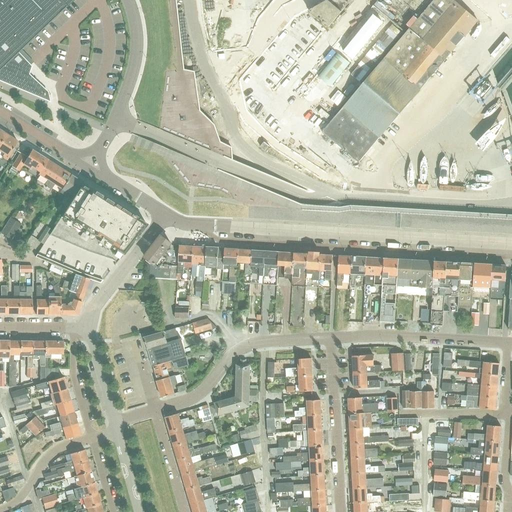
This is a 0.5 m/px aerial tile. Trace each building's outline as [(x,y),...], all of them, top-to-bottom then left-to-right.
[(0,0),(0,80),(48,101),(47,93),(28,75),(29,71),(30,67),(18,54),(21,50),(73,0),(0,0)] [(251,0),(213,0),(217,27),(254,22),(251,0)] [(358,164),(445,59),(477,21),(452,0),(433,0),(409,29),(405,33),(383,60),(322,134),(358,164)] [(6,134),(0,143),(0,151),(3,154),(1,157),(6,160),(11,154),(10,153),(17,142),(6,134)] [(37,175),(47,160),(31,150),(27,158),(20,153),(8,172),(14,176),(17,171),(18,171),(22,165),(29,169),(27,172),(36,178),(37,175)] [(70,175),(47,160),(37,175),(48,181),(43,190),(48,193),(53,185),(61,189),(70,175)] [(70,175),(61,189),(55,199),(59,202),(63,195),(64,195),(66,192),(73,197),(80,185),(82,183),(70,175)] [(49,235),(49,236),(49,235),(87,252),(111,260),(116,263),(115,263),(116,263),(127,250),(125,248),(129,243),(131,245),(146,225),(132,216),(133,215),(113,203),(91,190),(90,191),(80,185),(73,197),(74,197),(49,235)] [(20,225),(10,218),(1,233),(11,240),(20,225)] [(43,243),(51,230),(46,227),(37,240),(43,243)] [(159,268),(162,264),(166,259),(162,256),(171,244),(161,236),(145,257),(149,260),(154,264),(159,268)] [(179,247),(178,266),(177,280),(191,281),(192,264),(193,248),(179,247)] [(193,248),(192,264),(200,265),(199,277),(197,277),(197,281),(202,282),(205,282),(206,266),(207,248),(193,248)] [(207,248),(206,266),(216,267),(216,269),(212,269),(212,276),(217,276),(217,269),(223,269),(225,249),(207,248)] [(223,272),(223,283),(236,284),(237,264),(238,250),(225,249),(223,269),(223,272)] [(251,251),(238,250),(237,264),(248,264),(248,267),(245,267),(244,284),(250,284),(251,251)] [(265,252),(251,251),(250,284),(263,285),(265,252)] [(265,252),(263,285),(277,286),(277,278),(278,253),(265,252)] [(278,253),(277,278),(292,279),(294,253),(278,253)] [(294,253),(292,279),(292,287),(306,288),(307,254),(294,253)] [(37,254),(35,258),(43,261),(48,263),(51,265),(53,265),(58,267),(63,270),(68,272),(73,274),(75,275),(77,275),(78,275),(81,277),(86,278),(89,279),(91,280),(100,283),(102,280),(101,280),(92,277),(87,275),(82,274),(78,272),(74,270),(69,268),(64,266),(59,264),(54,262),(50,260),(45,258),(37,254)] [(307,254),(306,288),(319,288),(320,255),(307,254)] [(333,256),(320,255),(319,288),(331,288),(333,256)] [(350,286),(352,257),(339,256),(337,289),(350,290),(350,286)] [(352,257),(350,286),(355,286),(356,279),(357,279),(357,275),(365,275),(366,258),(352,257)] [(365,275),(364,294),(381,295),(382,276),(383,259),(366,258),(365,275)] [(382,276),(381,295),(380,323),(394,323),(397,279),(398,262),(398,260),(383,259),(382,276)] [(397,279),(397,286),(410,287),(432,288),(433,283),(434,262),(421,261),(421,263),(398,262),(397,279)] [(433,283),(432,288),(430,325),(442,326),(443,311),(446,263),(434,262),(433,283)] [(446,263),(443,311),(457,312),(460,263),(446,263)] [(460,263),(457,307),(458,307),(460,307),(471,308),(472,297),(472,289),(473,282),(474,265),(472,265),(472,264),(460,263)] [(177,280),(178,266),(162,264),(159,268),(154,264),(149,264),(148,278),(177,280)] [(476,266),(474,265),(473,282),(472,297),(490,298),(490,290),(492,267),(481,266),(482,265),(476,264),(476,266)] [(61,275),(63,270),(58,267),(53,265),(51,265),(49,271),(61,275)] [(492,267),(490,290),(504,291),(506,266),(492,265),(492,267)] [(70,291),(83,296),(89,279),(86,278),(81,277),(78,275),(77,275),(75,275),(72,283),(64,281),(61,289),(70,291)] [(48,298),(48,300),(48,315),(59,315),(59,306),(60,289),(54,281),(54,280),(50,282),(54,287),(53,287),(52,288),(56,298),(48,298)] [(13,300),(6,300),(6,314),(19,315),(19,300),(19,293),(19,287),(13,286),(13,300)] [(48,315),(48,300),(41,300),(41,295),(41,286),(36,286),(35,315),(48,315)] [(19,300),(19,315),(32,315),(32,287),(25,287),(25,293),(19,293),(19,300)] [(83,296),(70,291),(68,298),(73,299),(72,302),(69,301),(67,305),(67,306),(59,306),(59,315),(77,315),(83,296)] [(175,308),(174,318),(188,318),(188,308),(175,308)] [(208,319),(197,323),(200,333),(213,329),(216,328),(211,323),(208,319)] [(164,332),(144,338),(147,349),(167,343),(178,339),(175,329),(165,332),(164,332)] [(167,343),(147,349),(148,349),(149,352),(153,366),(154,366),(169,362),(172,361),(187,357),(182,342),(181,339),(178,339),(167,343)] [(9,341),(0,340),(0,371),(4,371),(4,362),(1,362),(1,358),(9,358),(9,341)] [(13,356),(20,356),(20,341),(9,341),(9,358),(9,363),(9,386),(16,387),(16,363),(13,363),(13,356)] [(32,378),(32,359),(32,356),(32,341),(20,341),(20,356),(20,357),(27,357),(27,378),(32,378)] [(32,341),(32,356),(32,359),(39,359),(39,366),(40,366),(40,380),(44,379),(44,361),(44,342),(32,341)] [(63,342),(44,342),(44,361),(44,379),(44,378),(45,379),(58,375),(58,369),(50,368),(50,362),(48,362),(48,358),(51,358),(51,359),(61,359),(61,354),(63,354),(63,349),(64,349),(64,343),(63,343),(63,342)] [(443,359),(443,360),(451,361),(452,353),(444,352),(443,359)] [(403,371),(402,354),(391,355),(392,372),(403,371)] [(352,356),(353,374),(366,373),(379,372),(379,365),(373,365),(373,355),(352,356)] [(189,365),(187,357),(172,361),(175,369),(189,365)] [(298,378),(312,377),(311,359),(297,360),(298,369),(285,370),(285,378),(298,378)] [(457,360),(457,366),(483,368),(482,374),(498,375),(499,364),(457,360)] [(236,366),(235,398),(239,410),(249,407),(249,405),(251,405),(251,402),(256,402),(258,400),(259,393),(257,391),(253,391),(250,391),(249,391),(250,366),(245,366),(245,361),(240,361),(240,366),(236,366)] [(154,366),(158,381),(169,377),(167,369),(171,368),(169,362),(154,366)] [(459,372),(458,377),(470,378),(470,377),(475,378),(482,379),(481,386),(497,387),(498,375),(482,374),(476,373),(459,372)] [(380,387),(380,381),(380,380),(367,381),(366,373),(353,374),(354,389),(380,387)] [(169,377),(158,381),(157,381),(162,398),(174,394),(172,386),(178,384),(176,376),(169,377)] [(312,377),(298,378),(299,393),(312,391),(312,377)] [(64,378),(35,386),(37,391),(49,387),(51,393),(67,389),(64,378)] [(421,408),(421,383),(417,383),(417,391),(418,391),(419,393),(409,393),(409,392),(403,392),(403,409),(421,408)] [(425,383),(421,383),(421,408),(434,408),(434,393),(424,393),(424,391),(425,391),(425,383)] [(442,383),(441,392),(451,392),(452,384),(442,383)] [(467,384),(467,389),(481,390),(480,397),(496,398),(497,387),(481,386),(467,384)] [(14,404),(27,400),(24,388),(10,392),(14,404)] [(67,389),(51,393),(50,394),(52,401),(40,404),(42,409),(45,408),(70,401),(67,389)] [(467,401),(466,408),(468,408),(473,408),(495,410),(496,398),(480,397),(467,396),(467,401)] [(239,410),(235,398),(215,404),(215,406),(210,407),(213,417),(218,416),(239,410)] [(356,398),(348,399),(348,414),(369,414),(378,413),(377,404),(361,405),(361,398),(356,398)] [(390,398),(387,398),(388,411),(397,410),(396,399),(396,398),(390,398)] [(31,406),(30,400),(15,404),(16,411),(31,406)] [(302,417),(321,416),(320,400),(306,401),(306,409),(298,409),(299,412),(294,412),(294,418),(302,417)] [(70,401),(45,408),(46,412),(47,412),(54,409),(54,408),(57,407),(60,416),(74,412),(70,401)] [(283,404),(266,405),(267,419),(284,418),(283,404)] [(211,420),(207,405),(201,407),(204,417),(202,418),(203,422),(211,420)] [(46,412),(45,408),(33,411),(38,416),(47,414),(47,412),(46,412)] [(61,422),(46,426),(48,432),(77,423),(76,420),(76,419),(75,414),(74,414),(74,412),(60,416),(59,416),(61,422)] [(24,413),(12,417),(14,424),(26,420),(24,413)] [(370,428),(369,414),(348,414),(349,429),(363,428),(370,428)] [(178,415),(165,419),(169,433),(182,429),(191,426),(192,426),(194,425),(193,420),(192,420),(189,421),(189,418),(180,421),(178,415)] [(321,416),(302,417),(303,425),(292,426),(293,433),(303,432),(321,431),(321,416)] [(35,436),(44,428),(35,417),(25,425),(26,426),(20,431),(23,435),(28,429),(35,436)] [(66,439),(80,435),(77,423),(48,432),(44,433),(45,438),(60,433),(60,431),(63,430),(66,439)] [(460,438),(461,423),(454,423),(453,438),(460,438)] [(468,434),(467,439),(473,440),(479,440),(500,442),(501,427),(487,425),(487,434),(474,434),(468,434)] [(350,444),(363,443),(376,443),(376,442),(388,442),(388,436),(368,438),(368,437),(363,437),(363,428),(349,429),(350,444)] [(182,429),(169,433),(173,447),(186,443),(187,443),(192,441),(193,441),(199,439),(197,434),(196,432),(192,433),(184,435),(182,429)] [(287,442),(287,448),(309,447),(322,446),(321,431),(303,432),(303,441),(287,442)] [(238,434),(232,436),(234,443),(240,441),(238,434)] [(435,437),(434,450),(447,451),(448,438),(435,437)] [(241,456),(254,452),(251,440),(248,441),(237,444),(241,456)] [(471,448),(470,455),(485,456),(498,457),(500,442),(479,440),(478,449),(471,448)] [(186,443),(173,447),(178,461),(191,458),(199,455),(217,450),(215,445),(201,449),(195,451),(194,448),(188,450),(186,443)] [(364,450),(363,443),(350,444),(351,459),(364,458),(377,458),(377,449),(364,450)] [(290,463),(309,461),(323,461),(322,446),(309,447),(309,453),(296,454),(296,457),(282,457),(283,463),(290,463)] [(61,469),(88,461),(85,450),(65,456),(67,463),(50,468),(52,472),(58,470),(61,469)] [(446,454),(434,453),(433,465),(445,466),(446,454)] [(191,458),(178,461),(182,475),(195,472),(215,466),(213,458),(201,462),(199,455),(191,458)] [(219,456),(214,458),(216,466),(221,464),(227,462),(225,455),(219,456)] [(470,470),(483,471),(497,472),(498,457),(485,456),(484,464),(476,463),(471,463),(471,464),(470,470)] [(0,467),(9,465),(6,457),(0,458),(0,467)] [(365,466),(364,458),(351,459),(352,474),(365,473),(385,472),(384,467),(370,467),(370,465),(365,466)] [(47,474),(43,475),(45,480),(48,479),(60,476),(63,475),(62,473),(69,471),(69,472),(75,470),(77,476),(91,472),(88,461),(71,466),(61,469),(58,470),(47,474)] [(323,461),(309,461),(310,468),(302,469),(303,471),(297,472),(297,477),(310,476),(324,475),(323,461)] [(0,475),(9,472),(7,466),(0,468),(0,475)] [(435,470),(434,481),(448,482),(449,471),(435,470)] [(462,476),(462,484),(469,484),(469,485),(476,485),(496,486),(497,472),(483,471),(483,478),(462,476)] [(91,472),(77,476),(74,476),(76,482),(70,484),(72,489),(94,483),(91,472)] [(195,472),(182,475),(186,490),(192,488),(199,486),(211,483),(210,477),(202,479),(201,477),(197,478),(195,472)] [(255,483),(252,472),(240,475),(244,486),(255,483)] [(365,473),(352,474),(353,489),(366,488),(383,487),(383,479),(366,480),(365,473)] [(293,493),(304,492),(311,492),(325,490),(324,475),(310,476),(311,485),(292,486),(292,492),(293,493)] [(8,487),(24,482),(22,477),(6,482),(8,487)] [(73,494),(66,496),(68,502),(83,498),(97,494),(94,483),(72,489),(73,494)] [(292,483),(275,484),(276,493),(292,492),(292,486),(292,483)] [(433,497),(446,498),(447,485),(434,484),(433,497)] [(463,493),(463,499),(481,501),(494,502),(496,486),(476,485),(475,494),(463,493)] [(192,488),(186,490),(190,504),(192,504),(203,500),(212,497),(216,496),(213,488),(201,492),(199,486),(192,488)] [(13,488),(1,492),(2,492),(5,502),(15,494),(13,488)] [(255,488),(243,492),(247,503),(258,500),(259,500),(255,488)] [(366,488),(353,489),(353,504),(377,503),(380,502),(379,497),(372,497),(372,494),(366,495),(366,488)] [(296,499),(297,503),(297,504),(297,507),(312,506),(326,505),(325,490),(311,492),(304,492),(304,499),(296,499)] [(55,494),(42,498),(45,508),(58,505),(55,494)] [(97,494),(83,498),(86,508),(100,504),(97,494)] [(192,504),(190,504),(192,509),(192,511),(216,511),(217,511),(212,497),(203,500),(192,504)] [(444,511),(447,511),(449,500),(435,499),(434,511),(444,511)] [(246,504),(243,504),(245,511),(261,511),(258,500),(247,503),(246,504)] [(292,504),(292,503),(291,500),(279,501),(279,508),(292,508),(292,504)] [(466,511),(493,511),(494,502),(481,501),(480,510),(467,509),(466,511)] [(227,503),(218,506),(220,511),(229,508),(227,503)] [(377,511),(377,503),(353,504),(353,511),(377,511)]
